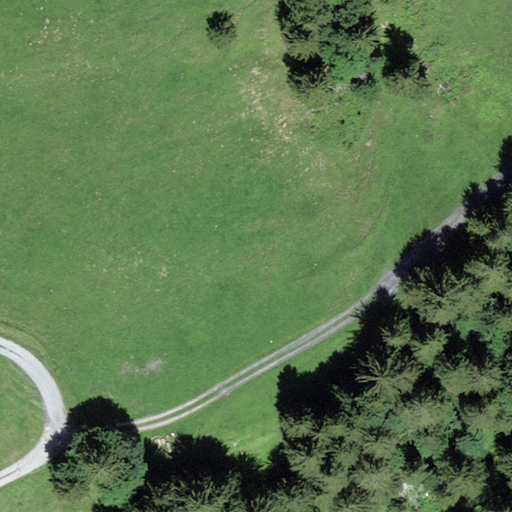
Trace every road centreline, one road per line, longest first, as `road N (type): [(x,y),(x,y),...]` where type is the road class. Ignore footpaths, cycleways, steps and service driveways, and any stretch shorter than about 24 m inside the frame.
road 1 (track): [(511,171),(360,307),(308,340),(183,411),(53,440)]
road 2 (track): [(0,480),(47,448),(54,414),(36,368),(0,344)]
